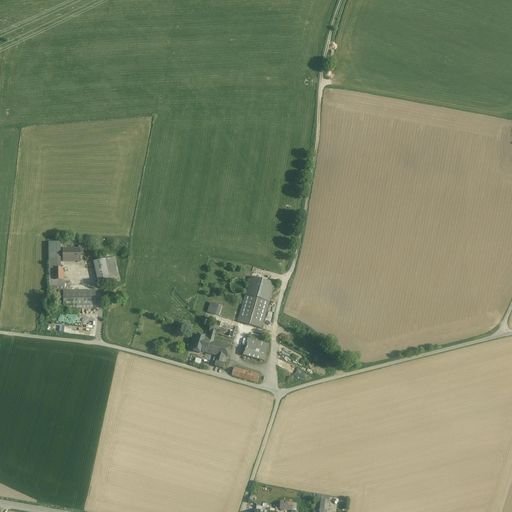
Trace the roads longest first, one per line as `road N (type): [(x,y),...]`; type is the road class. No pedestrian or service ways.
road 1 (track): [(341,0),(305,224),(284,289)]
road 2 (residential): [(0,331),(100,342),(280,392)]
road 3 (residential): [(280,392),(511,332)]
road 4 (residential): [(241,511),(280,392)]
